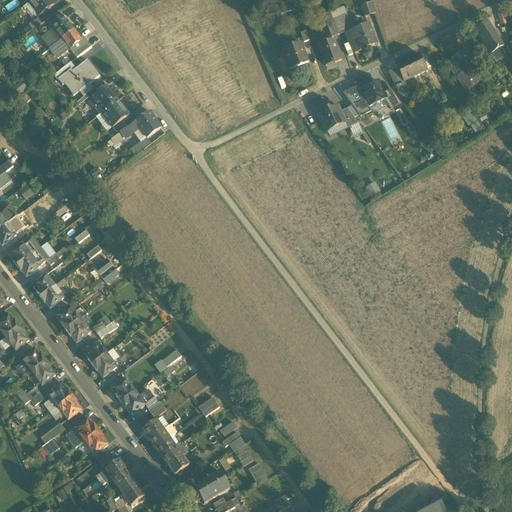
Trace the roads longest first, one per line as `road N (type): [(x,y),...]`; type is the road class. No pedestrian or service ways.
road 1 (unclassified): [(194,152),(467,511)]
road 2 (residential): [(194,152),(510,0)]
road 3 (residential): [(175,509),(0,275)]
road 4 (residential): [(77,0),(194,152)]
